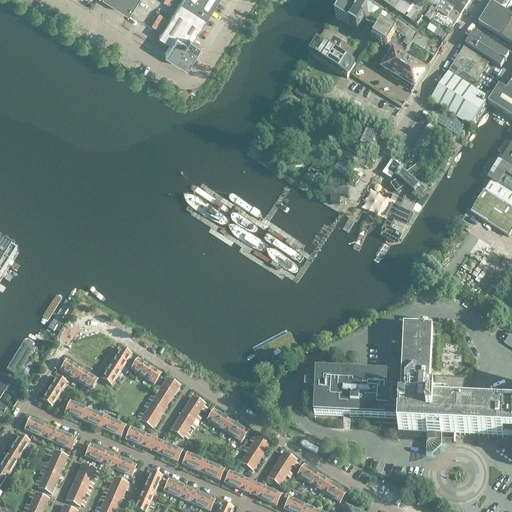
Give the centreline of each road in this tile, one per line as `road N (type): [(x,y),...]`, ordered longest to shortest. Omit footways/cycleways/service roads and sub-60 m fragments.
road 1 (unclassified): [(350,208),(481,0)]
road 2 (unclassified): [(200,73),(181,79),(55,0)]
road 3 (residential): [(24,406),(72,331),(95,323),(123,337)]
